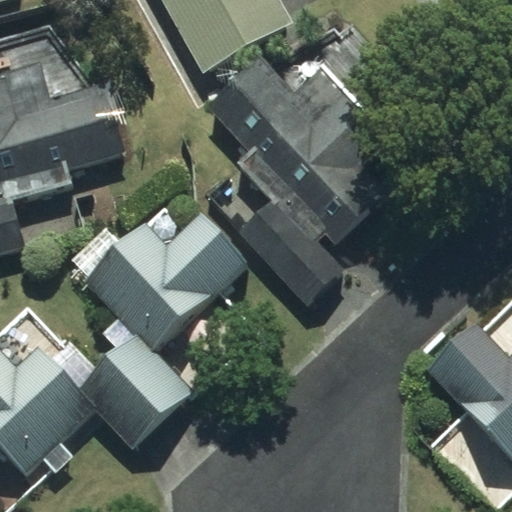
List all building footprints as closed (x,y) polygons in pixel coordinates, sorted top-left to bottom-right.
[(0,0),(0,12),(14,8),(11,0),(0,0)] [(147,0),(196,88),(287,39),(265,0),(147,0)] [(253,73),(197,124),(277,212),(239,246),(304,317),(344,280),(323,257),(414,174),(322,73),(285,108),(253,73)] [(0,262),(16,258),(0,195),(125,163),(108,96),(5,122),(0,100),(0,262)] [(245,280),(197,227),(158,261),(139,239),(80,293),(132,351),(77,400),(131,461),(192,406),(153,363),(245,280)] [(511,306),(425,383),(511,479),(511,478),(511,306)] [(0,370),(0,470),(24,485),(71,441),(67,437),(85,419),(32,364),(12,383),(0,370)]
